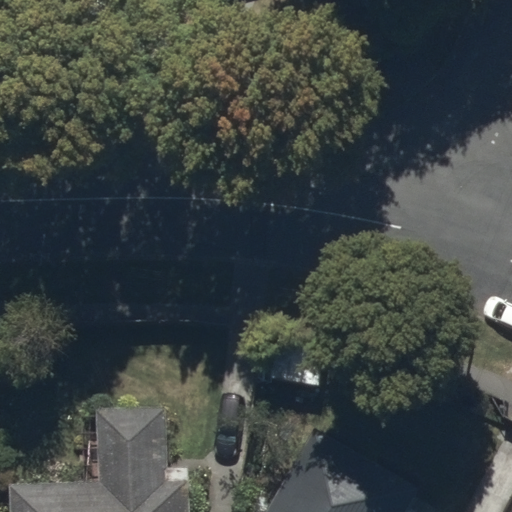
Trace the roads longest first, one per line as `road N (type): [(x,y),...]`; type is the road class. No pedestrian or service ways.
road 1 (tertiary): [(0,188),(180,188),(320,206),(468,246)]
road 2 (residential): [(511,47),(468,246)]
